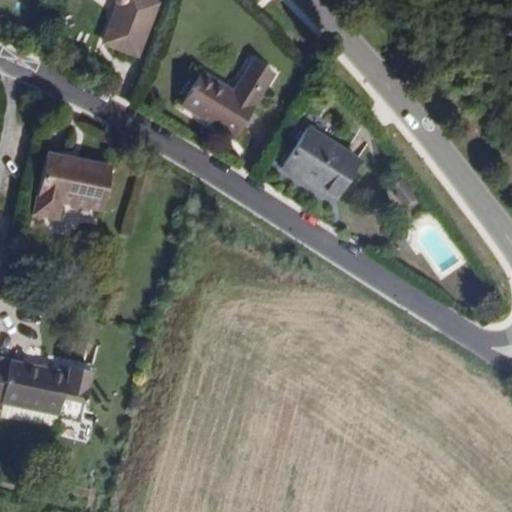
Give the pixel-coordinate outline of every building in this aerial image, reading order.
[(114,0),(103,32),(139,45),(156,0),(114,0)] [(252,60),(241,77),(262,90),(273,74),(252,60)] [(262,90),(241,77),(232,91),(200,72),(179,105),(233,138),(262,90)] [(357,162),(305,128),(280,168),(332,201),(357,162)] [(106,167),(44,155),(32,216),(56,222),(60,204),(96,212),(106,167)] [(387,196),(406,208),(416,194),(397,181),(387,196)] [(0,363),(0,404),(28,411),(26,424),(53,430),(56,417),(78,422),(91,374),(66,369),(65,375),(7,362),(6,364),(0,363)] [(28,411),(0,404),(0,418),(26,424),(28,411)]
